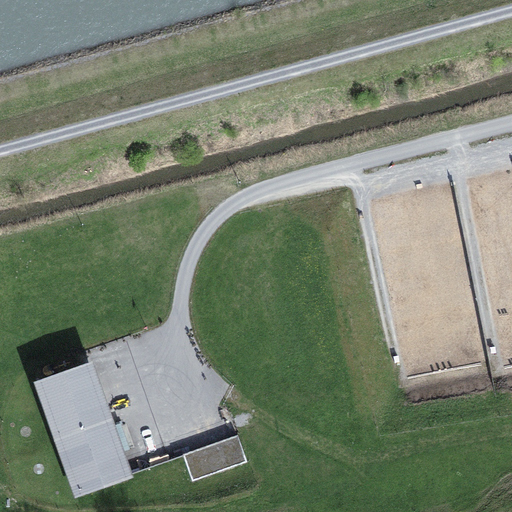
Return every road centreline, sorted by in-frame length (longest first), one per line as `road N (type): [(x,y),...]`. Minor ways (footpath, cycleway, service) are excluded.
road 1 (track): [(0,151),(511,11)]
road 2 (track): [(208,511),(325,495),(397,451),(511,431)]
road 3 (track): [(382,459),(340,452),(192,378)]
